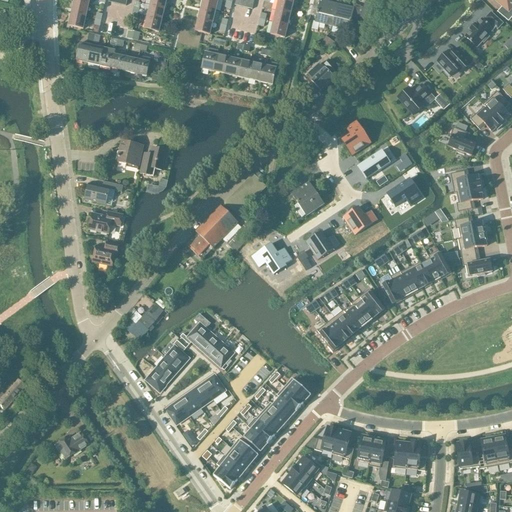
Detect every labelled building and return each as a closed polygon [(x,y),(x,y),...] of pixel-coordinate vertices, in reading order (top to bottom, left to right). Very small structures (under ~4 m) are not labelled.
[(167,0),(152,0),(151,6),(165,10),(167,0)] [(219,0),(217,0),(204,0),(202,9),(216,12),(219,0)] [(293,3),(279,0),(277,12),(291,15),(293,3)] [(322,2),(322,0),(314,0),(311,16),(317,18),(316,23),(332,27),(337,5),(322,2)] [(508,21),(511,16),(511,0),(497,0),(496,1),(502,7),(498,13),(508,21)] [(89,7),(75,3),(72,15),(86,18),(89,7)] [(332,27),(349,31),(352,18),(357,20),(358,17),(360,18),(363,8),(360,8),(360,7),(353,5),(352,9),(337,5),(332,27)] [(165,10),(151,6),(148,18),(162,21),(165,10)] [(216,12),(202,9),(199,20),(213,24),(216,12)] [(291,15),(277,12),(274,23),(288,27),(291,15)] [(470,31),(465,37),(476,48),(482,42),(483,43),(489,38),(487,36),(493,30),(495,27),(497,29),(502,24),(490,13),(486,18),(486,19),(483,22),(481,20),(476,26),(475,25),(470,31)] [(86,18),(72,15),(69,27),(83,30),(86,18)] [(162,21),(148,18),(145,30),(159,34),(162,21)] [(213,24),(199,20),(196,32),(210,35),(213,24)] [(274,23),(271,35),(285,39),(288,27),(274,23)] [(95,36),(89,35),(87,46),(80,45),(76,62),(88,65),(92,47),(93,44),(95,36)] [(104,50),(92,47),(88,65),(100,67),(104,50)] [(217,56),(218,51),(206,48),(205,53),(206,53),(202,70),(214,72),(218,56),(217,56)] [(115,52),(104,50),(100,67),(112,70),(115,52)] [(449,52),(437,63),(444,70),(443,72),(448,77),(450,76),(451,77),(457,71),(460,74),(470,64),(457,50),(451,55),(449,52)] [(127,55),(115,52),(112,70),(124,73),(127,55)] [(139,57),(127,55),(124,73),(135,75),(139,57)] [(230,59),(218,56),(214,72),(226,75),(230,59)] [(147,78),(151,60),(139,57),(135,75),(147,78)] [(241,61),(230,59),(226,75),(237,78),(241,61)] [(254,59),(254,60),(248,59),(247,63),(241,61),(237,78),(249,81),(254,59)] [(266,62),(254,59),(249,81),(261,83),(266,62)] [(337,70),(329,61),(323,66),(331,75),(337,70)] [(273,86),(278,65),(266,62),(261,83),(273,86)] [(320,64),(308,75),(313,80),(311,82),(321,91),(333,79),(324,69),(320,64)] [(511,85),(511,86),(509,85),(503,90),(511,99),(511,98),(511,85)] [(408,89),(398,98),(413,116),(424,106),(421,103),(430,95),(421,86),(415,91),(416,92),(413,94),(408,89)] [(497,92),(483,105),(502,126),(507,122),(505,121),(509,117),(501,108),(507,103),(497,92)] [(435,99),(434,100),(435,100),(444,111),(450,105),(440,95),(435,99)] [(484,108),(470,120),(478,129),(483,124),(492,133),(496,130),(497,131),(502,126),(483,105),(482,106),(484,108)] [(351,158),(371,144),(369,145),(355,123),(357,122),(356,122),(345,129),(349,136),(341,142),(351,158)] [(452,138),(448,148),(457,152),(456,153),(464,156),(464,154),(471,157),(475,146),(464,141),(467,134),(465,133),(467,128),(458,124),(455,129),(453,129),(450,137),(452,138)] [(143,147),(122,142),(117,163),(126,165),(126,168),(137,171),(143,147)] [(168,152),(152,149),(151,155),(144,154),(140,175),(153,178),(155,170),(164,172),(168,152)] [(366,181),(390,164),(388,165),(380,153),(382,151),(381,151),(357,167),(357,168),(358,167),(366,180),(365,180),(366,181)] [(464,172),(450,175),(454,193),(482,188),(481,182),(479,182),(478,177),(466,179),(464,172)] [(266,187),(259,181),(263,177),(260,174),(256,178),(253,174),(224,204),(238,217),(241,213),(266,187)] [(423,199),(410,179),(386,195),(388,194),(396,207),(394,208),(395,208),(405,201),(410,208),(423,199)] [(121,194),(123,187),(104,182),(103,188),(89,185),(85,201),(111,207),(114,192),(121,194)] [(291,195),(306,217),(323,205),(313,189),(312,189),(308,183),(291,195)] [(163,192),(165,189),(158,188),(148,185),(146,193),(154,195),(159,194),(163,192)] [(482,188),(454,193),(454,194),(456,194),(458,204),(456,204),(458,213),(472,210),(470,203),(482,200),(481,195),(483,195),(482,188)] [(221,207),(196,233),(199,237),(188,248),(201,261),(238,224),(221,207)] [(377,221),(371,212),(364,216),(358,207),(342,218),(355,237),(377,221)] [(123,216),(108,213),(107,219),(92,215),(89,231),(108,236),(111,226),(120,228),(123,216)] [(468,218),(454,221),(456,230),(458,229),(460,239),(458,240),(486,235),(485,228),(483,229),(482,223),(470,226),(468,218)] [(259,226),(252,219),(226,244),(235,253),(249,240),(247,238),(259,226)] [(340,246),(334,237),(327,241),(321,232),(305,243),(317,262),(340,246)] [(420,232),(415,235),(420,242),(425,238),(420,232)] [(415,235),(410,238),(415,245),(420,242),(415,235)] [(486,235),(458,240),(461,259),(476,256),(474,249),(486,247),(485,242),(487,241),(486,235)] [(120,246),(107,243),(105,250),(96,247),(92,264),(112,268),(115,256),(118,257),(120,246)] [(277,254),(271,244),(251,258),(259,269),(265,264),(273,276),(274,276),(272,274),(285,266),(286,268),(286,267),(285,265),(292,261),(284,249),(277,254)] [(402,244),(397,247),(402,254),(407,250),(402,244)] [(397,247),(392,250),(397,257),(402,254),(397,247)] [(438,252),(428,257),(440,279),(444,277),(444,278),(451,275),(438,252)] [(384,256),(379,259),(384,266),(389,262),(384,256)] [(476,256),(461,259),(463,267),(465,267),(467,278),(477,276),(477,278),(485,276),(485,274),(491,273),(489,261),(477,263),(476,256)] [(429,259),(420,264),(431,284),(434,282),(435,283),(440,280),(440,279),(428,257),(427,257),(429,259)] [(379,259),(374,262),(379,269),(384,266),(379,259)] [(410,269),(421,290),(425,288),(425,289),(431,285),(431,284),(420,264),(419,264),(410,269)] [(400,272),(399,272),(412,296),(418,293),(417,292),(421,290),(410,269),(401,274),(400,272)] [(399,272),(390,277),(402,300),(406,298),(406,299),(412,296),(399,272)] [(351,277),(346,281),(351,287),(356,284),(351,277)] [(388,283),(382,287),(393,306),(399,303),(398,302),(402,300),(390,277),(390,278),(392,282),(389,284),(388,283)] [(346,281),(341,284),(346,291),(351,287),(346,281)] [(333,289),(328,293),(333,299),(338,296),(333,289)] [(368,291),(359,298),(375,318),(378,315),(379,316),(385,312),(368,291)] [(328,293),(323,296),(328,303),(333,299),(328,293)] [(359,298),(351,305),(367,325),(373,321),(372,320),(375,318),(359,298)] [(315,301),(310,305),(315,311),(320,308),(315,301)] [(134,313),(128,320),(130,322),(135,326),(138,322),(147,330),(150,327),(163,312),(154,304),(141,319),(134,313)] [(310,305),(305,308),(310,315),(315,311),(310,305)] [(343,311),(342,311),(358,331),(362,329),(362,330),(367,325),(351,305),(350,305),(352,307),(344,313),(343,311)] [(342,311),(334,318),(351,339),(356,335),(355,334),(358,331),(342,311)] [(334,318),(325,325),(341,345),(345,342),(345,343),(351,339),(334,318)] [(130,322),(124,329),(129,333),(130,331),(139,339),(147,330),(138,322),(135,326),(130,322)] [(200,325),(187,339),(191,343),(193,344),(194,346),(195,345),(198,349),(211,335),(200,325)] [(325,325),(317,332),(329,347),(328,348),(332,353),(339,348),(338,347),(341,345),(325,325)] [(211,335),(198,349),(203,352),(202,353),(204,354),(209,358),(222,345),(211,335)] [(222,345),(209,358),(213,362),(214,363),(215,363),(224,371),(228,367),(225,364),(233,355),(222,345)] [(174,348),(164,359),(178,371),(182,367),(182,368),(183,366),(188,360),(182,354),(179,351),(176,349),(174,348)] [(164,359),(155,370),(169,382),(172,378),(173,379),(174,377),(173,377),(178,371),(164,359)] [(155,370),(145,381),(159,394),(164,387),(164,388),(166,386),(165,386),(169,382),(155,370)] [(206,382),(202,385),(212,401),(225,392),(214,377),(208,381),(207,381),(206,382)] [(0,411),(2,413),(22,390),(9,379),(0,389),(0,411)] [(292,379),(284,388),(303,404),(310,396),(292,379)] [(196,389),(190,394),(201,409),(212,401),(202,385),(197,388),(196,389)] [(284,388),(277,396),(296,412),(303,404),(284,388)] [(182,399),(178,402),(189,417),(201,409),(190,394),(184,398),(183,398),(182,399)] [(270,403),(270,404),(289,420),(296,412),(277,396),(279,398),(273,406),(270,403)] [(172,406),(165,411),(176,426),(189,417),(178,402),(174,405),(173,405),(172,406)] [(270,404),(263,412),(281,429),(289,420),(270,404)] [(255,419),(274,437),(281,429),(263,412),(256,420),(255,419)] [(255,419),(247,427),(267,445),(274,437),(255,419)] [(251,431),(243,439),(260,453),(267,445),(247,427),(247,428),(251,431)] [(313,439),(306,447),(314,450),(314,451),(321,453),(322,451),(332,453),(332,456),(339,432),(337,431),(338,430),(330,428),(329,429),(327,429),(324,441),(318,440),(317,440),(313,439)] [(339,432),(332,456),(350,461),(353,450),(347,448),(350,435),(348,434),(349,433),(341,431),(340,432),(339,432)] [(86,445),(79,434),(69,441),(67,438),(55,446),(64,460),(86,445)] [(362,438),(357,462),(368,464),(368,467),(374,440),(372,440),(372,439),(364,437),(364,438),(362,438)] [(494,439),(493,440),(498,467),(511,463),(511,449),(507,451),(504,437),(502,438),(502,437),(494,438),(494,439)] [(374,440),(368,467),(380,469),(385,442),(383,442),(383,441),(375,439),(375,440),(374,440)] [(484,455),(477,456),(479,470),(498,467),(493,440),(491,440),(491,439),(483,440),(483,442),(481,442),(484,455)] [(238,440),(231,449),(251,465),(258,456),(238,440)] [(397,444),(394,469),(406,470),(409,445),(407,445),(407,444),(399,443),(399,444),(397,444)] [(459,445),(457,445),(460,470),(479,468),(479,470),(477,456),(471,457),(469,444),(467,444),(467,443),(459,444),(459,445)] [(409,445),(406,470),(425,472),(426,461),(419,460),(421,447),(419,446),(419,445),(410,444),(410,446),(409,445)] [(224,456),(223,457),(244,473),(251,465),(231,449),(225,457),(224,456)] [(223,457),(217,465),(237,481),(244,473),(223,457)] [(303,459),(296,468),(313,481),(314,481),(312,480),(319,472),(303,459)] [(220,468),(213,477),(220,482),(219,483),(224,487),(224,486),(230,490),(237,481),(217,465),(216,465),(220,468)] [(29,466),(24,472),(30,476),(34,470),(29,466)] [(296,468),(289,476),(307,490),(313,481),(296,468)] [(289,476),(282,485),(299,499),(307,490),(289,476)] [(178,498),(184,493),(181,489),(175,494),(178,498)] [(386,501),(386,502),(407,507),(410,496),(392,492),(389,502),(386,501)] [(461,493),(459,504),(478,508),(480,497),(461,493)] [(386,502),(383,511),(406,511),(407,507),(386,502)] [(284,503),(280,508),(285,511),(289,507),(284,503)]
